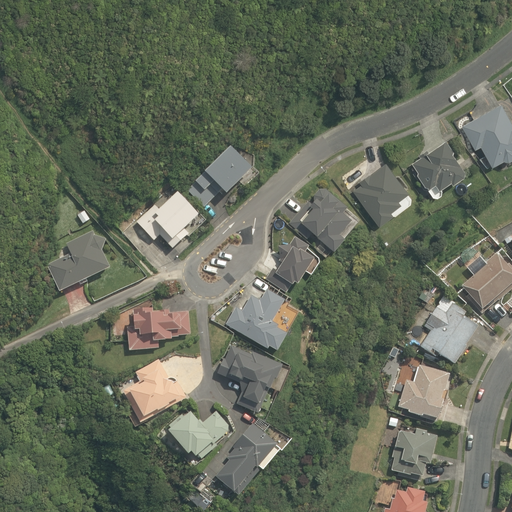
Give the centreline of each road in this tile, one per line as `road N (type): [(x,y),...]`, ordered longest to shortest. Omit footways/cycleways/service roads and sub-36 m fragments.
road 1 (residential): [(511,50),(449,95),(341,143),(261,213)]
road 2 (residential): [(511,352),(492,380),(478,425),(464,511)]
road 3 (residential): [(261,213),(250,260),(220,287),(199,287),(191,276),(199,253)]
